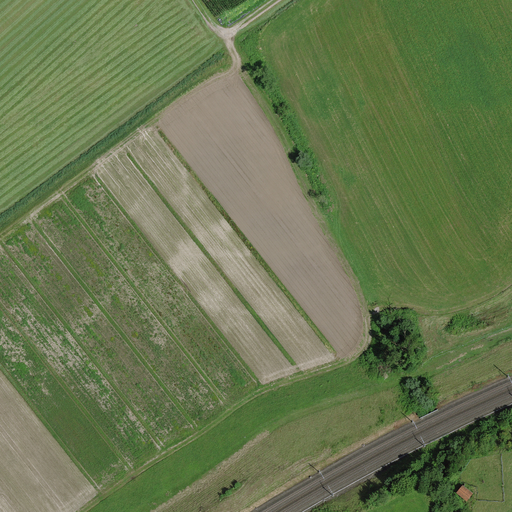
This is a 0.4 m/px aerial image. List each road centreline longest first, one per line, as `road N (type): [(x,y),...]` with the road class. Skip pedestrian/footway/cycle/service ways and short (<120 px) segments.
road 1 (track): [(368,316),(366,351),(258,391),(79,511)]
road 2 (track): [(226,32),(292,147),(368,316)]
road 3 (track): [(511,281),(440,313),(383,307),(368,316)]
